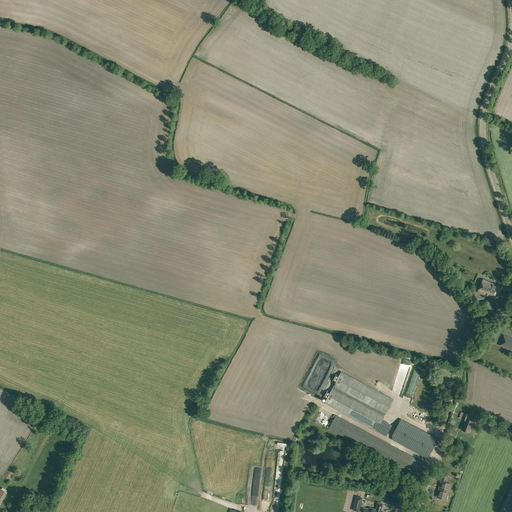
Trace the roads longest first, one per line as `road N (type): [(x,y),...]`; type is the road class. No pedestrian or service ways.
road 1 (track): [(442,434),(466,356),(489,322),(437,257),(363,223)]
road 2 (unclassified): [(511,234),(482,135),(485,103),(511,40)]
